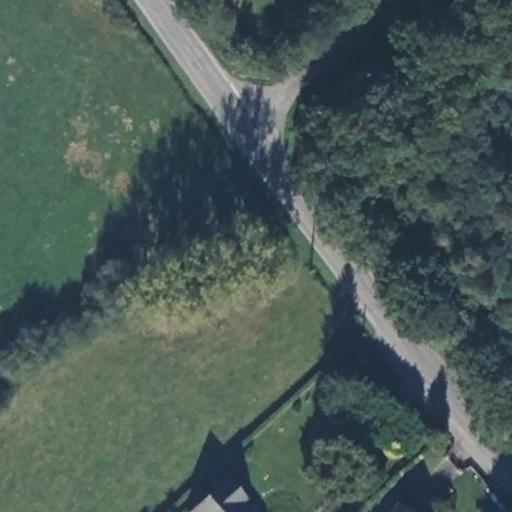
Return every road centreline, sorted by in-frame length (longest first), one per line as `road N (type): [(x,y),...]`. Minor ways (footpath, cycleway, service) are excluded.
road 1 (tertiary): [(151,0),(511,465)]
road 2 (track): [(393,0),(239,121)]
